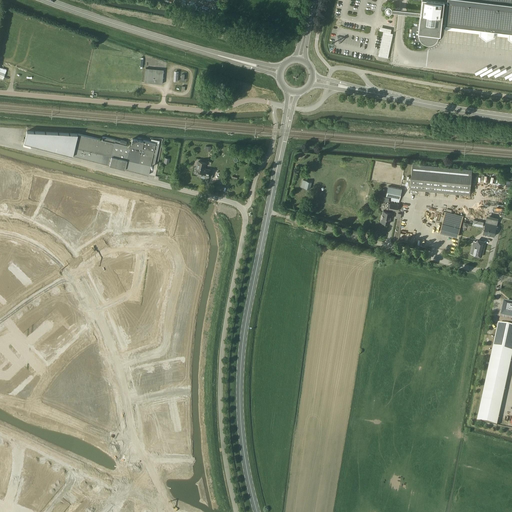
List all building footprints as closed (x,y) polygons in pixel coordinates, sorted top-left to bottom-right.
[(511,0),(421,0),(418,29),(419,30),(419,33),(419,34),(419,35),(419,36),(419,37),(419,38),(420,39),(420,41),(421,42),(422,43),(423,44),(424,44),(426,45),(427,45),(428,45),(429,45),(430,45),(431,45),(432,44),(433,44),(435,43),(436,42),(437,41),(438,40),(438,39),(438,38),(439,37),(439,36),(439,35),(439,34),(439,32),(440,32),(442,22),(443,22),(445,23),(511,30),(511,0)] [(146,68),(145,82),(163,84),(164,70),(146,68)] [(24,143),(72,155),(109,165),(124,169),(148,175),(151,164),(154,165),(159,141),(156,140),(156,143),(143,140),(143,141),(132,139),(131,145),(130,145),(126,145),(127,141),(120,140),(120,141),(107,138),(102,137),(102,139),(77,134),(27,131),(24,143)] [(198,176),(208,178),(212,179),(213,173),(210,172),(211,169),(205,168),(207,162),(198,160),(196,169),(199,170),(198,176)] [(410,189),(470,195),(472,169),(412,164),(410,189)] [(402,188),(388,186),(386,196),(400,198),(402,188)] [(383,211),(381,222),(390,224),(392,213),(391,213),(392,210),(397,211),(398,205),(390,203),(390,204),(388,203),(386,212),(383,211)] [(445,211),(442,223),(439,232),(457,237),(460,227),(463,216),(445,211)] [(485,222),(483,234),(494,236),(497,225),(485,222)] [(471,254),(481,256),(485,244),(474,241),(471,254)] [(511,319),(511,304),(504,302),(500,317),(511,319)] [(511,355),(511,326),(498,324),(477,422),(497,426),(511,355)] [(33,453),(30,461),(35,463),(38,455),(33,453)] [(38,455),(35,463),(39,465),(42,458),(43,457),(38,455)] [(50,462),(46,470),(50,472),(54,464),(50,462)] [(58,466),(54,474),(59,477),(63,469),(58,466)] [(0,469),(0,475),(7,478),(8,472),(0,469)] [(88,506),(83,511),(99,511),(100,511),(101,511),(106,505),(102,502),(101,503),(99,501),(100,500),(87,489),(79,482),(75,487),(76,488),(74,490),(73,489),(70,492),(88,506)]
